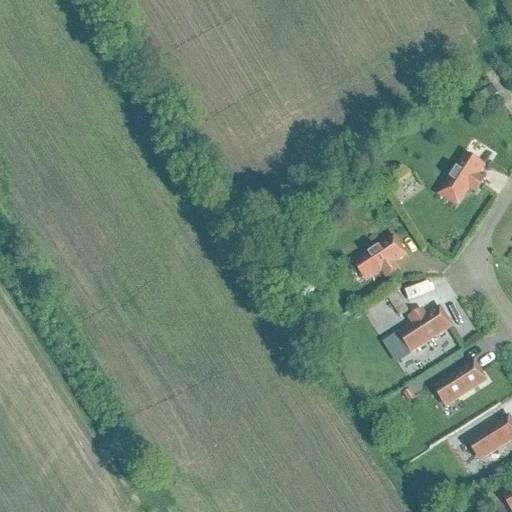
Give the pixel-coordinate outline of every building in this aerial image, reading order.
[(484,167),(466,156),(445,190),(462,201),(469,190),(477,195),(481,187),(474,183),(484,167)] [(372,280),(381,274),(386,281),(395,275),(390,268),(405,258),(394,240),(360,262),(372,280)] [(408,272),(410,288),(450,284),(453,306),(464,305),(459,266),(408,272)] [(391,294),(407,309),(415,301),(398,286),(391,294)] [(472,331),(485,322),(471,301),(459,310),(472,331)] [(407,321),(412,329),(406,333),(417,351),(451,329),(440,312),(422,323),(417,315),(407,321)] [(485,383),(474,366),(440,387),(451,405),(485,383)] [(511,424),(509,420),(475,441),(486,459),(511,442),(511,424)]
